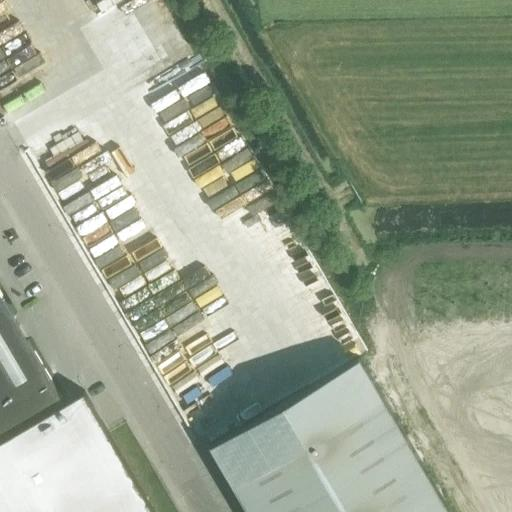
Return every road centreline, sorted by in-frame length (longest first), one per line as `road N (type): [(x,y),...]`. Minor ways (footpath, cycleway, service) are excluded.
road 1 (unclassified): [(203,511),(0,170)]
road 2 (unknown): [(0,133),(33,106),(46,81),(50,54),(30,0)]
